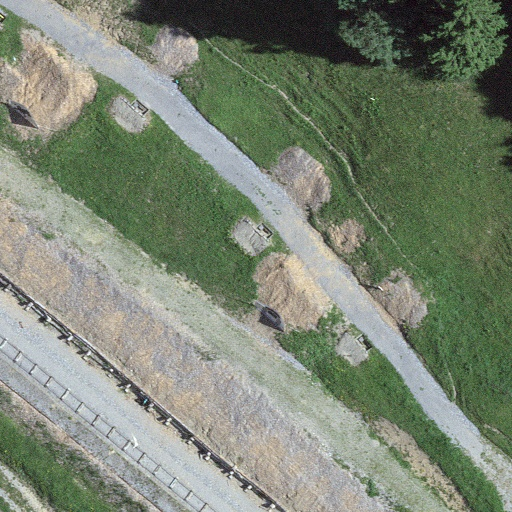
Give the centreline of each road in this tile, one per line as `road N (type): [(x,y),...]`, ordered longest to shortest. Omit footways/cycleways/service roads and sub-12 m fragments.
road 1 (track): [(511,480),(481,459),(394,343),(184,115),(65,24),(2,0)]
road 2 (track): [(0,325),(235,511)]
